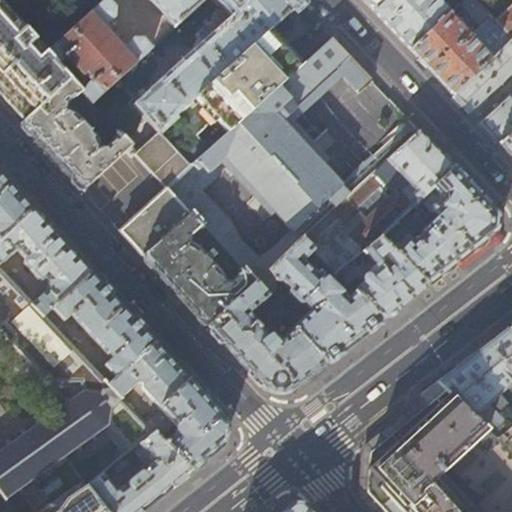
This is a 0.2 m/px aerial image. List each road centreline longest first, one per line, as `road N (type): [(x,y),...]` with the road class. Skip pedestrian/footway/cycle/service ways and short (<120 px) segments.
road 1 (residential): [(296,459),(0,138)]
road 2 (secondary): [(296,459),(511,289)]
road 3 (residential): [(329,0),(511,194)]
